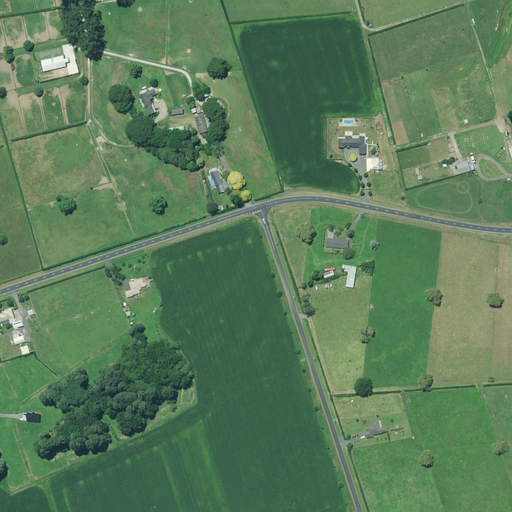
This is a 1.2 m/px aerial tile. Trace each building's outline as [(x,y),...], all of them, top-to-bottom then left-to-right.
[(154,90),(142,95),(144,100),(142,100),(143,103),(145,102),(146,104),(148,110),(147,111),(149,116),(156,113),(153,104),(152,100),(154,99),(153,96),(157,95),(154,90)] [(209,131),(204,116),(196,118),(201,134),(209,131)] [(171,136),(194,133),(193,128),(185,130),(185,126),(170,129),(171,136)] [(354,138),(356,138),(356,136),(346,135),(346,138),(340,137),(338,137),(338,142),(339,142),(339,148),(351,148),(351,147),(360,147),(360,154),(367,154),(367,144),(365,144),(365,136),(360,136),(360,139),(356,139),(354,139),(354,138)] [(469,164),(468,162),(458,165),(459,170),(454,171),(456,176),(476,170),(474,162),(471,163),(469,164)] [(224,187),(219,171),(216,172),(215,169),(211,170),(212,173),(211,173),(213,177),(214,177),(218,189),(224,187)] [(334,239),(328,238),(327,247),(349,249),(350,239),(334,237),(334,239)] [(357,267),(344,265),(343,268),(345,269),(345,271),(349,272),(347,287),(354,288),(357,267)] [(145,283),(143,279),(130,283),(132,290),(126,292),(128,298),(134,296),(134,295),(141,293),(140,290),(142,290),(142,288),(147,286),(146,283),(145,283)] [(21,316),(19,316),(17,310),(15,311),(13,307),(1,311),(3,315),(0,315),(0,317),(3,326),(11,323),(11,324),(14,323),(16,330),(19,329),(18,328),(24,326),(21,316)] [(14,336),(17,345),(27,342),(24,336),(20,337),(19,334),(14,336)] [(20,350),(21,355),(24,354),(24,355),(31,353),(29,346),(21,348),(22,350),(20,350)] [(383,428),(381,421),(374,422),(374,424),(372,425),(372,426),(367,427),(368,432),(366,432),(367,438),(374,437),(374,435),(383,433),(388,432),(387,427),(383,428)]
